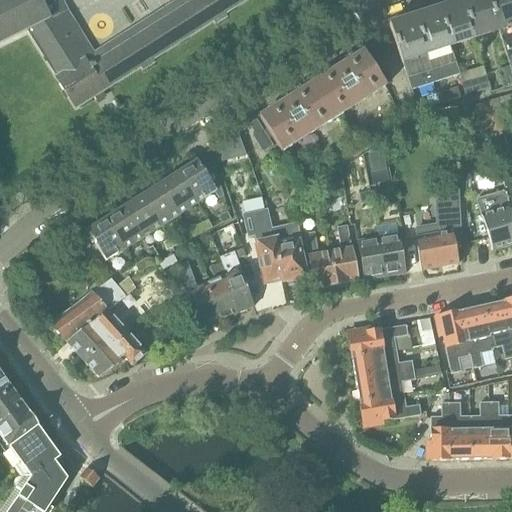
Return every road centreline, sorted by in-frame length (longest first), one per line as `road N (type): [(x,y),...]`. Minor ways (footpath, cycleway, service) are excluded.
road 1 (residential): [(0,252),(48,211),(375,0)]
road 2 (residential): [(259,394),(337,312),(511,279)]
road 3 (residential): [(511,484),(411,486),(369,473),(259,394)]
road 4 (residential): [(81,428),(173,385),(217,379),(259,394)]
road 5 (residential): [(81,428),(0,321)]
road 6 (residential): [(81,428),(176,511)]
